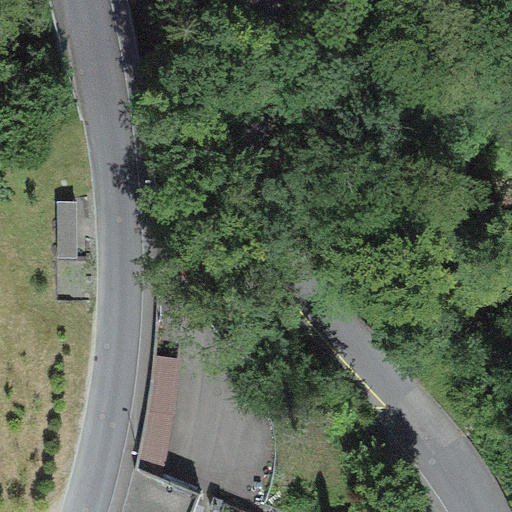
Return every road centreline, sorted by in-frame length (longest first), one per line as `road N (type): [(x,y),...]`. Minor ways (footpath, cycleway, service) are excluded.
road 1 (tertiary): [(259,0),(243,110),(256,200),(276,252),(303,300),(478,511)]
road 2 (residential): [(88,0),(119,172),(122,278),(111,403),(84,511)]
